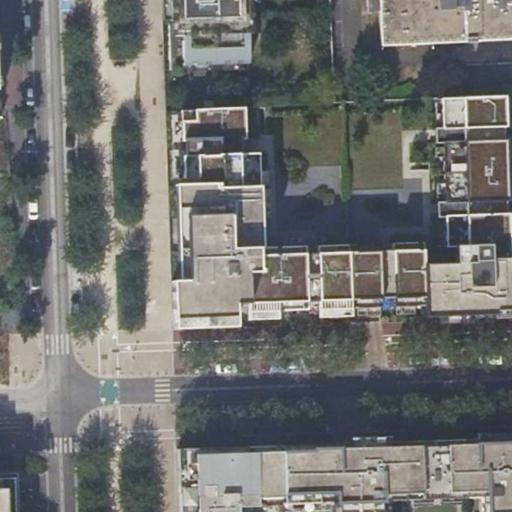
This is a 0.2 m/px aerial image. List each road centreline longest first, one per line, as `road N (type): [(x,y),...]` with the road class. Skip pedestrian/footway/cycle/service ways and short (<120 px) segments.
road 1 (residential): [(511,374),(176,382),(162,393)]
road 2 (residential): [(162,393),(511,393)]
road 3 (residential): [(57,345),(63,331),(53,0)]
road 4 (residential): [(40,0),(57,345)]
